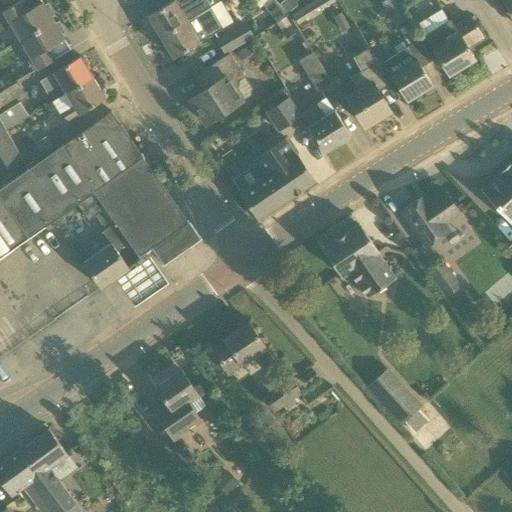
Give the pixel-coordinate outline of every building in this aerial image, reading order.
[(173,0),(148,15),(161,36),(187,20),(205,9),(199,0),(173,0)] [(275,0),(270,0),(265,4),(263,6),(277,22),(284,18),(288,15),(279,4),(275,0)] [(291,0),(282,0),(279,4),(288,15),(298,7),(291,0)] [(336,1),(335,0),(314,0),(292,14),(298,24),(336,1)] [(394,0),(383,0),(380,2),(396,26),(407,19),(394,0)] [(511,0),(501,0),(511,17),(511,0)] [(0,30),(8,26),(17,42),(54,20),(52,17),(56,15),(48,2),(44,4),(42,2),(26,11),(20,1),(0,12),(0,30)] [(187,20),(161,36),(173,58),(220,30),(207,8),(205,9),(187,20)] [(342,12),(333,17),(342,33),(351,28),(342,12)] [(482,37),(470,17),(455,27),(451,20),(425,36),(449,74),(475,59),(467,46),(482,37)] [(294,33),(284,18),(277,22),(275,23),(286,38),(294,33)] [(17,42),(35,71),(55,59),(48,48),(65,38),(63,35),(66,33),(59,20),(55,22),(54,20),(17,42)] [(260,33),(253,22),(221,40),(228,52),(260,33)] [(416,39),(410,28),(402,33),(408,43),(416,39)] [(419,40),(406,48),(384,62),(391,74),(407,100),(432,85),(421,67),(431,60),(419,40)] [(249,45),(237,53),(242,60),(254,53),(249,45)] [(348,97),(366,126),(390,111),(378,91),(388,85),(367,49),(354,57),(362,71),(350,79),(357,91),(348,97)] [(331,83),(313,52),(300,60),(318,91),(331,83)] [(238,88),(238,82),(245,77),(230,53),(211,65),(194,76),(204,90),(190,99),(206,124),(245,99),(238,88)] [(67,93),(93,77),(80,56),(40,80),(47,92),(61,84),(67,93)] [(59,113),(65,122),(105,98),(93,77),(67,93),(74,105),(59,113)] [(0,92),(0,115),(7,128),(29,116),(20,101),(27,96),(18,81),(0,92)] [(280,130),(300,119),(288,97),(268,107),(280,130)] [(302,114),(309,127),(325,152),(350,135),(335,110),(335,111),(327,98),(302,114)] [(0,257),(79,203),(82,207),(90,219),(96,214),(107,229),(115,223),(138,256),(152,247),(164,264),(201,238),(189,221),(189,222),(167,190),(111,111),(56,150),(14,179),(0,189),(0,257)] [(0,154),(8,168),(23,159),(20,152),(6,129),(7,128),(0,115),(0,154)] [(23,159),(27,165),(55,148),(47,136),(20,152),(23,159)] [(316,181),(298,154),(286,137),(254,158),(266,176),(240,193),(258,220),(260,219),(259,218),(314,182),(316,181)] [(482,189),(481,190),(511,224),(511,161),(509,164),(511,168),(506,174),(503,170),(499,173),(500,173),(498,175),(482,189)] [(401,210),(399,212),(424,249),(426,247),(451,230),(447,224),(461,214),(456,207),(445,191),(430,201),(426,196),(419,201),(417,199),(401,210)] [(112,243),(84,262),(101,287),(101,288),(130,268),(127,264),(138,256),(115,223),(107,229),(104,231),(112,243)] [(367,296),(395,277),(359,224),(323,249),(343,277),(350,272),(367,296)] [(462,286),(443,259),(428,270),(447,297),(458,289),(462,286)] [(458,289),(447,297),(470,328),(485,317),(462,286),(458,289)] [(226,341),(213,350),(227,370),(240,361),(242,364),(255,356),(264,369),(276,362),(266,348),(249,323),(225,339),(226,341)] [(387,369),(368,386),(402,424),(421,406),(387,369)] [(157,414),(174,439),(200,420),(196,413),(206,406),(181,370),(156,387),(171,408),(160,416),(158,413),(157,414)] [(265,398),(274,411),(300,393),(291,379),(265,398)] [(418,409),(405,421),(415,432),(428,420),(418,409)] [(68,455),(49,429),(20,450),(48,486),(47,487),(65,511),(75,503),(50,468),(68,455)] [(233,440),(243,450),(253,441),(243,431),(233,440)] [(19,492),(19,491),(29,483),(49,511),(63,511),(65,511),(47,487),(48,486),(20,450),(0,464),(0,480),(11,496),(17,492),(18,493),(19,492)] [(225,470),(213,482),(226,494),(238,482),(225,470)]
